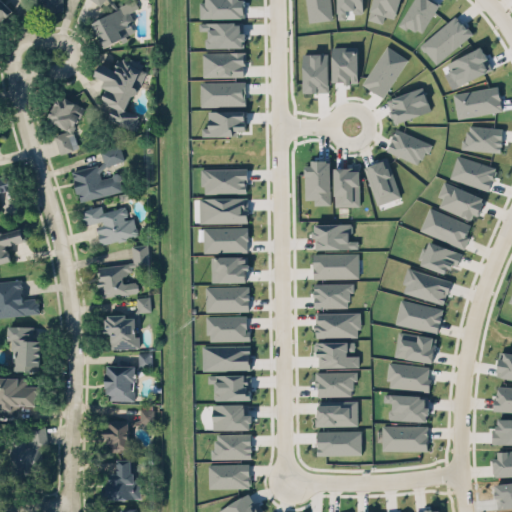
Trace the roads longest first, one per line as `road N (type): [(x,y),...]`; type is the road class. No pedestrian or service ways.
road 1 (residential): [(275,0),(282,458),(289,476),(308,483),(452,475),(465,344),(511,208)]
road 2 (residential): [(75,511),(74,278),(16,76),(70,64),(74,56)]
